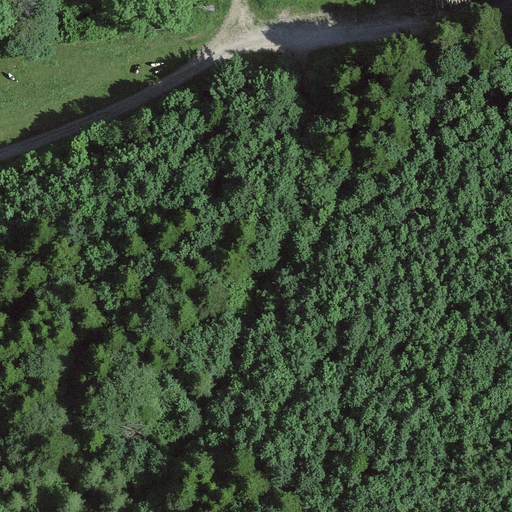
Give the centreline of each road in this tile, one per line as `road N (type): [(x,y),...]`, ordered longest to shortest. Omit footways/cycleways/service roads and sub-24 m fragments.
road 1 (track): [(511,2),(388,31),(231,50),(98,116),(0,152)]
road 2 (track): [(309,39),(300,207),(270,297),(211,411),(143,511)]
road 3 (track): [(0,21),(133,0)]
